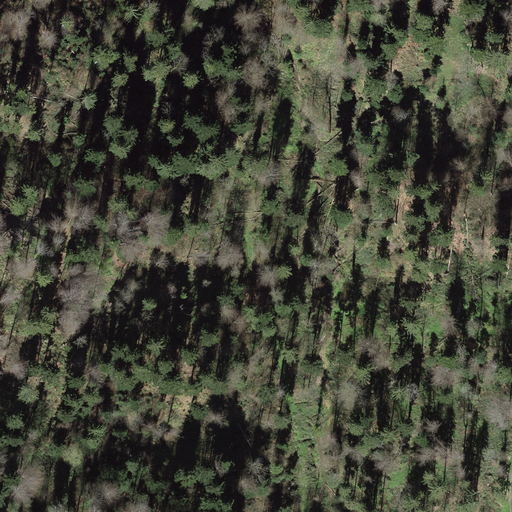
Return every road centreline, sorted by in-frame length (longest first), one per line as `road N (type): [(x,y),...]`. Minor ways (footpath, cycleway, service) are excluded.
road 1 (track): [(304,511),(283,362),(236,193),(234,130),(185,92),(150,0)]
road 2 (track): [(0,407),(11,365),(14,273),(0,248)]
